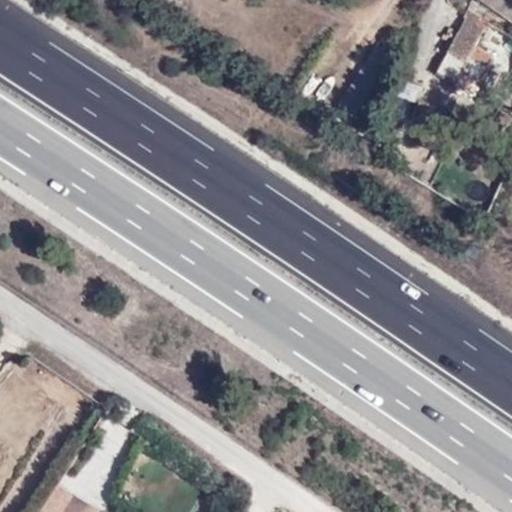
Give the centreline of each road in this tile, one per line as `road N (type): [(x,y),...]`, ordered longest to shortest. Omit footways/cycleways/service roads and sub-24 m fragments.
road 1 (motorway): [(0,124),(511,469)]
road 2 (motorway): [(511,383),(0,41)]
road 3 (unclassified): [(255,511),(271,482),(0,298)]
